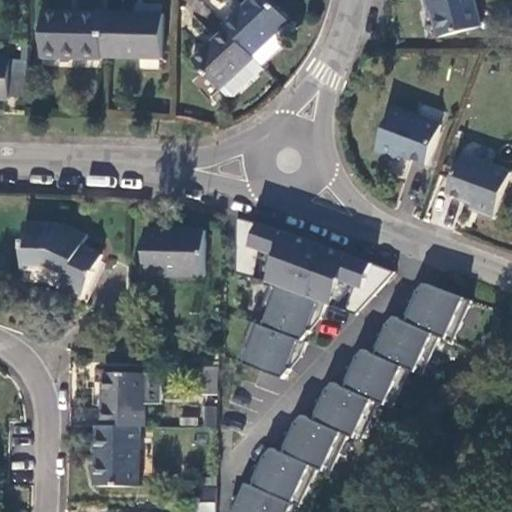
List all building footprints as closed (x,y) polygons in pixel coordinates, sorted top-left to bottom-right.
[(225,27),(260,64),(282,42),(272,31),(285,18),(268,0),(249,0),(223,25),(225,27)] [(426,0),(428,7),(430,6),(439,39),(478,29),(473,13),(476,12),(472,0),(426,0)] [(100,57),(101,12),(42,10),(41,52),(76,52),(75,58),(100,58),(100,57)] [(161,14),(101,12),(100,57),(160,58),(161,14)] [(229,99),(262,66),(260,64),(225,27),(191,61),(229,99)] [(24,97),(25,72),(8,72),(8,97),(24,97)] [(424,165),(439,127),(389,107),(372,151),(389,158),(393,149),(400,152),(398,155),(424,165)] [(396,161),(398,155),(400,152),(393,149),(389,158),(396,161)] [(491,220),(508,176),(460,157),(444,195),(471,206),(473,202),(479,204),(475,214),(491,220)] [(469,211),(475,214),(479,204),(473,202),(471,206),(469,211)] [(353,314),(393,272),(270,227),(234,218),(233,273),(269,283),(323,303),(353,314)] [(59,226),(57,226),(43,266),(51,267),(62,273),(57,284),(80,295),(98,255),(78,246),(83,235),(60,225),(59,226)] [(43,266),(57,226),(20,226),(19,264),(36,264),(43,266)] [(202,277),(202,231),(142,230),(143,276),(202,277)] [(323,303),(269,283),(268,285),(254,323),(300,340),(308,330),(306,329),(311,316),(318,319),(323,303)] [(405,303),(398,318),(438,336),(451,342),(470,300),(423,283),(415,292),(417,294),(411,306),(405,303)] [(374,336),(368,351),(408,369),(421,375),(438,336),(398,318),(393,316),(385,325),(386,327),(381,339),(374,336)] [(254,323),(250,321),(235,361),(281,378),(288,369),(286,367),(291,354),(298,357),(303,341),(300,340),(254,323)] [(377,402),(390,408),(408,369),(368,351),(362,349),(354,358),(356,360),(351,372),(344,369),(337,384),(377,402)] [(213,397),(214,369),(197,369),(196,397),(213,397)] [(136,427),(140,427),(141,373),(101,373),(100,426),(136,427)] [(360,441),(377,402),(337,384),(332,382),(324,391),(326,392),(320,405),(313,402),(307,417),(347,435),(360,441)] [(330,474),(347,435),(307,417),(301,415),(293,424),(295,425),(290,438),(283,435),(276,450),(316,468),(330,474)] [(135,486),(136,427),(100,426),(94,426),(93,485),(135,486)] [(299,507),(316,468),(276,450),(271,448),(263,456),(265,458),(259,471),(252,468),(246,483),(250,485),(293,504),(299,507)] [(211,486),(211,476),(197,475),(197,486),(211,486)] [(289,511),(293,504),(250,485),(245,497),(230,496),(229,511),(289,511)] [(210,503),(211,486),(197,486),(197,503),(210,503)]
